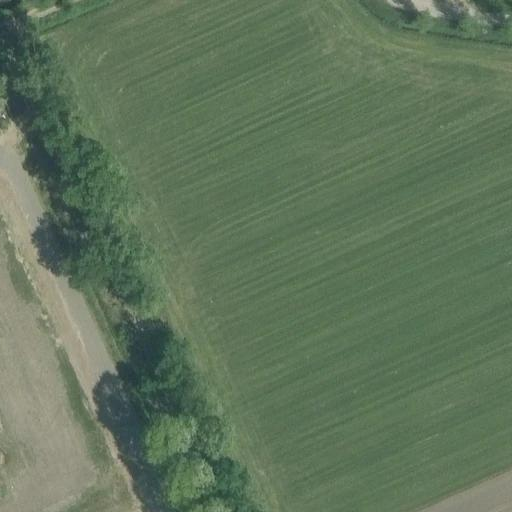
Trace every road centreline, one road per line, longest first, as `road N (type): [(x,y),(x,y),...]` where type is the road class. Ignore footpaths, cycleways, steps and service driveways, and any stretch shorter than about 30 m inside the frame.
road 1 (track): [(212,511),(4,31),(75,0)]
road 2 (residential): [(0,158),(13,170),(163,495),(160,511)]
